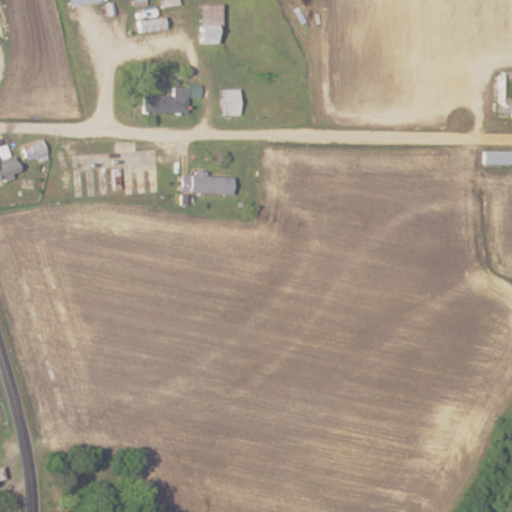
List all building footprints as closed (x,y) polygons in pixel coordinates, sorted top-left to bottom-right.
[(194,4),(195,44),(212,43),(211,25),(218,25),(217,3),(194,4)] [(185,97),(197,97),(197,86),(170,85),(170,95),(141,94),(140,111),(185,112),(185,97)] [(217,89),(217,115),(236,115),(235,88),(217,89)] [(511,102),(501,102),(501,89),(491,88),(490,113),(504,113),(504,117),(511,117),(511,102)] [(24,162),(45,157),(41,139),(19,145),(24,162)] [(0,177),(1,177),(2,181),(11,178),(10,172),(16,170),(13,155),(6,157),(3,145),(0,145),(0,177)] [(509,151),(480,150),(480,163),(509,164),(509,151)] [(204,171),(191,170),(190,175),(177,174),(176,192),(229,194),(230,177),(204,175),(204,171)]
